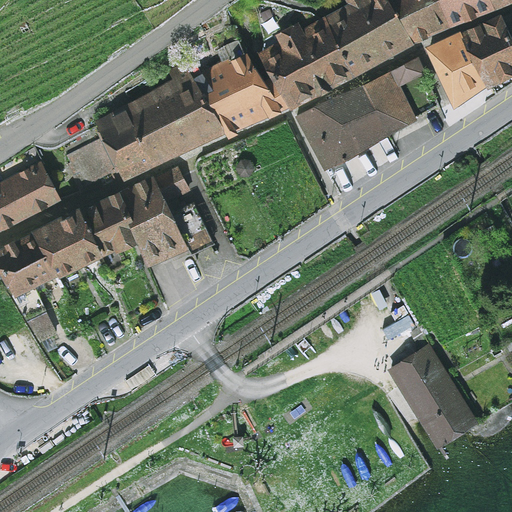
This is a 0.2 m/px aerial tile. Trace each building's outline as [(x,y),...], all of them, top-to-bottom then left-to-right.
[(411,38),(389,0),(348,0),(351,6),(326,21),(327,23),(352,70),(411,38)] [(389,0),(411,38),(414,37),(448,22),(438,0),(389,0)] [(438,0),(448,22),(494,4),(492,0),(438,0)] [(511,13),(502,17),(511,36),(511,13)] [(511,72),(511,36),(502,17),(463,33),(487,79),(489,84),(511,72)] [(283,46),(261,56),(289,102),(352,70),(327,23),(305,35),(298,25),(279,36),(283,46)] [(487,79),(463,33),(429,49),(454,101),(487,79)] [(250,118),(281,105),(257,65),(254,65),(245,52),(239,39),(223,45),(230,59),(220,64),(250,118)] [(388,73),(394,87),(424,71),(418,57),(388,73)] [(186,64),(222,126),(224,129),(250,118),(220,64),(201,74),(194,61),(186,64)] [(127,110),(150,159),(222,126),(186,64),(185,63),(174,69),(180,81),(156,94),(157,101),(131,115),(128,109),(127,110)] [(388,133),(411,121),(394,87),(388,73),(365,86),(388,133)] [(388,133),(365,86),(364,85),(297,116),(325,168),(346,159),(373,142),(372,141),(388,133)] [(127,110),(99,124),(123,172),(150,159),(127,110)] [(68,163),(79,184),(114,166),(100,138),(68,154),(71,161),(68,163)] [(0,224),(0,225),(58,196),(41,164),(0,185),(0,224)] [(153,178),(164,201),(188,190),(177,167),(153,178)] [(186,245),(187,245),(171,212),(164,201),(153,178),(121,194),(136,235),(147,263),(186,245)] [(99,252),(136,235),(121,194),(120,195),(80,211),(99,252)] [(194,201),(171,212),(187,245),(191,252),(213,241),(194,201)] [(99,252),(80,211),(36,233),(58,272),(99,252)] [(56,331),(34,284),(58,272),(36,233),(0,250),(0,268),(4,276),(40,339),(56,331)] [(422,346),(432,340),(422,325),(412,331),(422,346)] [(428,351),(396,371),(419,408),(438,439),(470,419),(428,351)]
